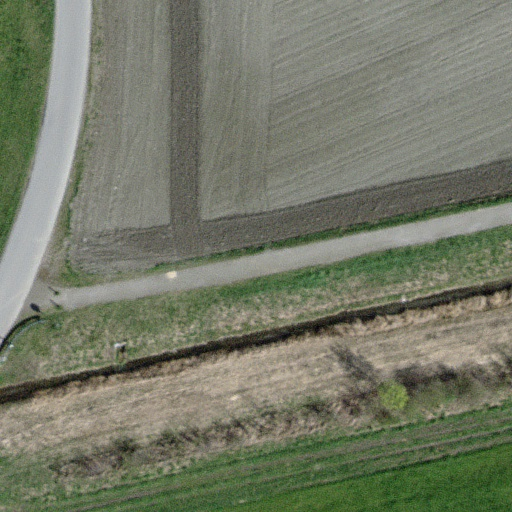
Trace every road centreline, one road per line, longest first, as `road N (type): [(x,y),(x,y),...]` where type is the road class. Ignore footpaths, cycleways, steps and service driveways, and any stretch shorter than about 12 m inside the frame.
road 1 (track): [(14,260),(93,289),(511,200)]
road 2 (unclassified): [(0,291),(45,177),(71,0)]
